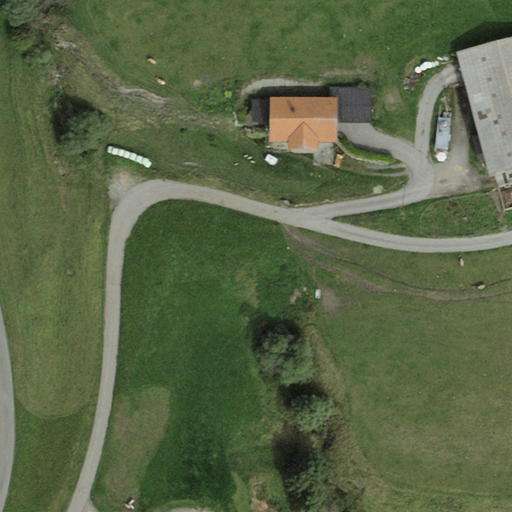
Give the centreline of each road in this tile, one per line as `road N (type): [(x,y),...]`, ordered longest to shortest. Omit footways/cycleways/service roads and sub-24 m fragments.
road 1 (unclassified): [(74,511),(104,405),(120,227),(149,195),(190,193),(404,243),(511,237)]
road 2 (track): [(301,221),(404,199),(417,190),(417,158)]
road 3 (unclassified): [(0,343),(7,433),(0,484)]
